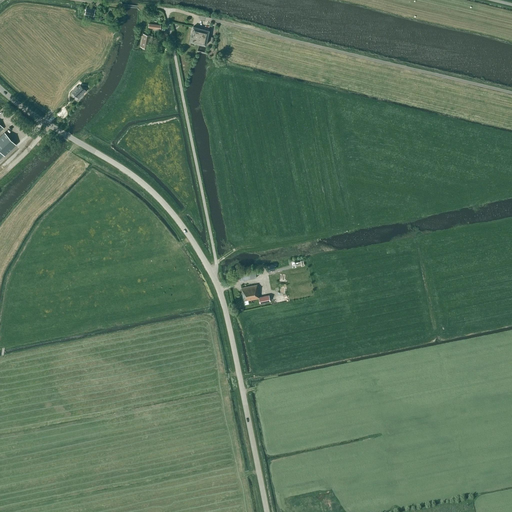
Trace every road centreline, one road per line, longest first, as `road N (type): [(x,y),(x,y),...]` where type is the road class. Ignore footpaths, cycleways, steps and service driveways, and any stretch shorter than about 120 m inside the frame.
road 1 (track): [(511,92),(208,19)]
road 2 (tertiary): [(211,272),(142,182),(0,89)]
road 3 (unclassified): [(211,272),(216,264),(167,9)]
road 4 (tertiary): [(267,511),(211,272)]
